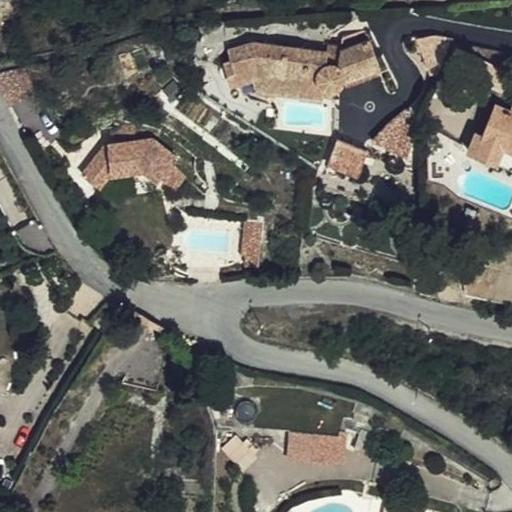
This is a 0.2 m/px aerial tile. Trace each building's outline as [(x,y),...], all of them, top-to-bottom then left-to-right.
[(262,39),(231,49),(234,58),(241,80),(243,79),(256,75),(259,85),(322,98),(325,86),(326,87),(327,87),(328,88),(330,88),(335,88),(337,87),(339,86),(340,85),(340,84),(341,83),(341,81),(379,69),(370,39),(343,48),(340,65),(327,63),(329,51),(262,39)] [(340,65),(343,48),(330,46),(329,51),(327,63),(340,65)] [(226,61),(233,83),(241,80),(234,58),(226,61)] [(340,84),(342,85),(381,74),(379,69),(341,81),(341,83),(340,84)] [(256,75),(243,79),(246,89),(259,85),(256,75)] [(498,120),(492,137),(511,145),(511,103),(505,100),(498,120)] [(472,150),(485,154),(492,137),(498,120),(486,115),(472,150)] [(138,126),(120,128),(122,144),(140,142),(138,126)] [(511,145),(492,137),(485,154),(511,166),(511,145)] [(110,146),(87,175),(104,189),(116,175),(148,171),(162,182),(180,158),(156,139),(140,142),(122,144),(110,146)] [(277,227),(248,225),(246,254),(275,253),(277,227)] [(164,432),(171,398),(146,391),(126,424),(164,432)] [(341,432),(303,425),(298,453),(307,455),(308,449),(338,455),(341,432)] [(374,430),(365,450),(385,459),(394,439),(374,430)]
